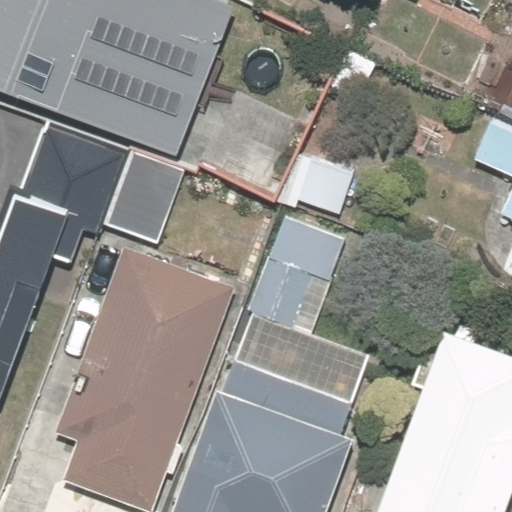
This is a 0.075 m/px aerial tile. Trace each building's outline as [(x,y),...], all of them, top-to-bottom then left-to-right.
[(0,0),(0,86),(182,156),(190,133),(210,140),(221,113),(201,105),(239,6),(222,0),(0,0)] [(134,150),(50,119),(26,185),(18,182),(0,231),(0,399),(5,402),(59,257),(74,263),(86,229),(101,234),(105,224),(134,150)] [(511,217),(511,127),(496,120),(478,159),(511,174),(511,194),(503,214),(511,217)] [(187,170),(134,150),(105,224),(160,243),(187,170)] [(342,214),(356,172),(299,153),(278,202),(298,208),(301,200),(342,214)] [(227,391),(222,390),(176,511),(332,511),(359,440),(345,434),(374,356),(315,333),(350,240),(288,217),(251,310),(256,312),(227,391)] [(155,511),(238,287),(128,248),(58,433),(80,441),(66,480),(149,511),(155,511)] [(458,334),(451,331),(384,511),(511,511),(511,353),(478,341),(482,331),(462,323),(458,334)]
